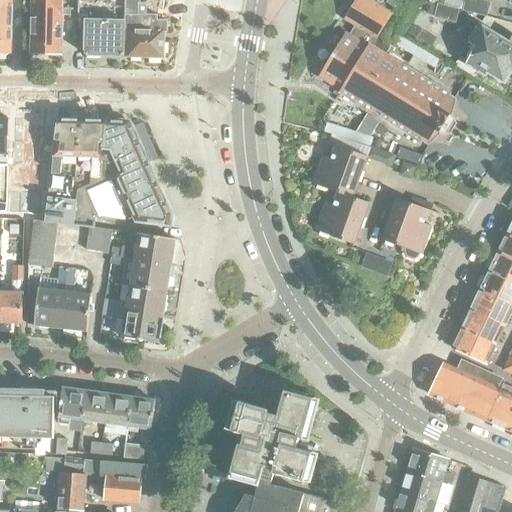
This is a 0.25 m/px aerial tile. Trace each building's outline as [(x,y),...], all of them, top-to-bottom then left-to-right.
[(0,0),(0,51),(10,52),(11,0),(0,0)] [(30,0),(29,52),(60,53),(61,14),(62,14),(61,0),(30,0)] [(166,19),(156,19),(156,14),(137,13),(137,2),(139,2),(138,0),(124,0),(124,21),(124,30),(128,30),(127,55),(162,56),(163,31),(166,31),(166,19)] [(340,91),(355,101),(428,145),(441,133),(446,134),(447,132),(446,132),(453,119),(455,121),(456,120),(452,115),(456,98),(385,54),(393,41),(379,33),(392,12),(391,11),(391,12),(371,0),(354,0),(343,18),(344,19),(345,18),(354,25),(348,35),(344,33),(319,75),(341,89),(340,91)] [(479,0),(465,0),(463,10),(486,16),(489,2),(479,0)] [(433,18),(455,24),(459,10),(437,4),(433,18)] [(123,55),(124,30),(124,21),(85,20),(84,54),(123,55)] [(502,38),(480,25),(478,27),(470,22),(462,36),(470,41),(461,56),(470,61),(468,64),(485,74),(487,71),(504,81),(511,67),(511,34),(506,31),(502,38)] [(0,165),(7,166),(8,165),(8,148),(8,142),(9,118),(0,117),(0,165)] [(46,210),(44,222),(57,223),(89,227),(93,227),(95,216),(99,184),(101,161),(106,121),(60,119),(57,119),(46,210)] [(101,161),(99,184),(102,184),(117,178),(122,190),(118,191),(124,207),(129,205),(136,221),(169,225),(170,215),(156,184),(147,163),(139,144),(130,125),(129,126),(125,123),(125,122),(106,121),(101,161)] [(314,184),(338,192),(338,191),(352,196),(367,156),(336,144),(331,158),(324,156),(314,184)] [(369,202),(352,196),(338,191),(338,192),(333,205),(326,202),(316,230),(354,244),(369,202)] [(383,240),(405,248),(405,252),(406,256),(413,258),(417,257),(419,253),(420,253),(430,225),(424,223),(429,209),(398,198),(383,240)] [(33,220),(32,231),(55,234),(57,223),(44,222),(33,220)] [(89,227),(86,249),(98,251),(101,228),(93,227),(89,227)] [(101,228),(98,251),(109,253),(113,230),(101,228)] [(32,231),(31,242),(54,245),(55,234),(32,231)] [(123,249),(121,257),(126,257),(135,259),(157,262),(157,260),(161,261),(161,266),(165,266),(166,264),(170,264),(174,238),(166,237),(139,233),(137,248),(123,246),(123,249)] [(497,252),(511,258),(511,235),(506,233),(497,252)] [(31,242),(29,253),(53,256),(54,245),(31,242)] [(113,247),(112,255),(121,257),(123,249),(113,247)] [(511,258),(497,252),(489,270),(511,281),(511,258)] [(29,253),(28,264),(51,267),(53,256),(29,253)] [(375,256),(367,253),(363,263),(371,265),(375,256)] [(112,255),(111,264),(125,266),(126,257),(121,257),(112,255)] [(135,259),(131,285),(165,290),(170,264),(166,264),(165,266),(161,266),(161,261),(157,260),(157,262),(135,259)] [(336,268),(343,271),(345,264),(338,261),(336,268)] [(22,281),(23,266),(12,265),(12,281),(22,281)] [(62,314),(64,292),(67,268),(59,267),(56,291),(38,289),(34,324),(61,327),(61,323),(58,322),(59,318),(64,319),(65,314),(62,314)] [(87,330),(91,295),(72,293),(75,269),(67,268),(64,292),(62,314),(65,314),(64,319),(59,318),(58,322),(61,323),(61,327),(87,330)] [(511,281),(489,270),(480,289),(511,304),(511,281)] [(128,302),(126,311),(148,314),(149,312),(153,313),(152,318),(157,318),(157,316),(161,317),(165,290),(131,285),(128,302)] [(505,325),(511,310),(511,304),(480,289),(470,309),(505,325)] [(22,292),(0,291),(0,322),(21,323),(22,292)] [(104,299),(103,307),(126,311),(128,302),(104,299)] [(103,307),(102,316),(125,319),(126,311),(103,307)] [(470,309),(462,327),(496,344),(505,325),(470,309)] [(125,319),(122,337),(157,343),(161,317),(157,316),(157,318),(152,318),(153,313),(149,312),(148,314),(126,311),(125,319)] [(503,346),(496,344),(462,327),(453,347),(487,363),(492,353),(498,356),(503,346)] [(511,373),(511,357),(510,356),(510,357),(503,369),(511,373)] [(430,395),(487,421),(501,390),(500,389),(491,385),(495,375),(461,360),(456,370),(444,364),(430,395)] [(511,388),(503,384),(500,389),(501,390),(487,421),(508,430),(511,420),(511,394),(511,392),(511,388)] [(63,388),(62,391),(58,423),(69,424),(70,418),(81,420),(86,391),(63,388)] [(56,392),(56,391),(0,389),(0,437),(20,438),(19,449),(34,450),(34,438),(53,438),(55,392),(56,392)] [(239,442),(231,470),(231,472),(259,480),(255,497),(245,494),(234,511),(336,511),(339,503),(270,484),(273,472),(304,481),(312,452),(296,447),(299,437),(302,438),(313,397),(284,390),(277,415),(268,409),(239,401),(231,430),(245,433),(242,443),(239,442)] [(81,420),(105,423),(109,394),(86,391),(81,420)] [(105,423),(127,426),(132,397),(109,394),(105,423)] [(155,400),(132,397),(127,426),(151,429),(155,400)] [(57,438),(55,454),(66,456),(68,439),(57,438)] [(90,453),(101,454),(102,443),(91,442),(90,453)] [(113,444),(102,443),(101,454),(112,455),(113,444)] [(151,447),(148,447),(125,444),(124,456),(149,459),(151,447)] [(414,449),(407,470),(451,483),(454,475),(445,472),(448,459),(414,449)] [(86,475),(107,477),(142,480),(145,480),(148,465),(100,461),(65,457),(65,460),(47,458),(45,471),(60,472),(86,475)] [(402,490),(436,500),(442,482),(451,485),(451,483),(407,470),(402,490)] [(60,472),(57,509),(83,511),(86,475),(60,472)] [(469,475),(463,495),(500,506),(506,486),(469,475)] [(144,484),(142,480),(107,477),(105,500),(140,503),(141,493),(143,491),(144,484)] [(396,507),(400,511),(432,511),(436,500),(402,490),(396,507)] [(498,511),(500,506),(463,495),(457,511),(498,511)]
